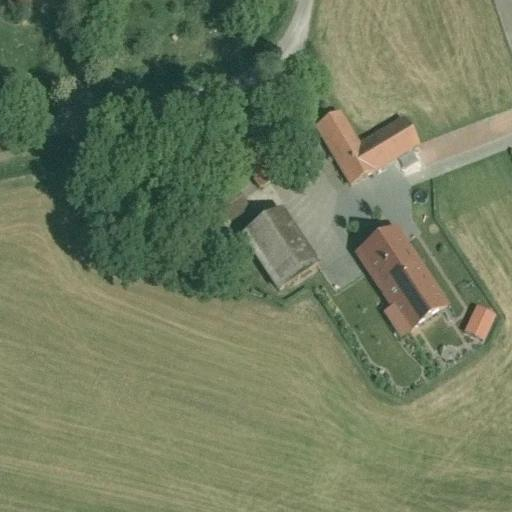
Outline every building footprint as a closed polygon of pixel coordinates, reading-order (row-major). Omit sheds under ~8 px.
[(51,0),(10,0),(17,10),(21,7),(27,16),(51,0)] [(342,161),(360,188),(427,145),(423,140),(410,119),(342,161)] [(454,174),(439,179),(444,190),(458,184),(454,174)] [(383,203),(334,233),(402,342),(451,312),(383,203)] [(322,273),(284,212),(252,232),(290,293),(322,273)] [(471,307),(459,335),(481,344),(493,317),(471,307)]
